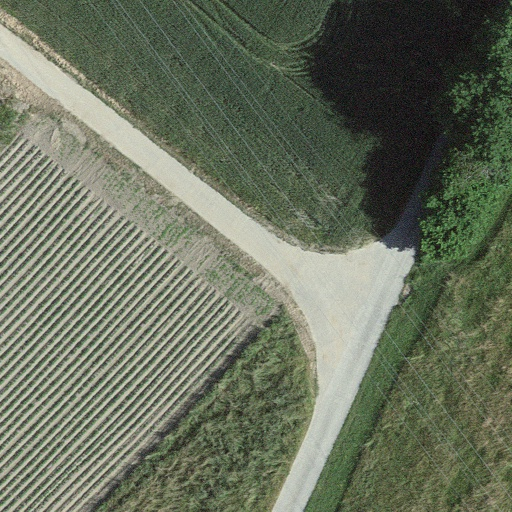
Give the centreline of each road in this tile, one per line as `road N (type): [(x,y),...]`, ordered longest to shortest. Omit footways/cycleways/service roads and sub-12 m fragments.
road 1 (unclassified): [(511,17),(289,511)]
road 2 (track): [(0,38),(371,330)]
